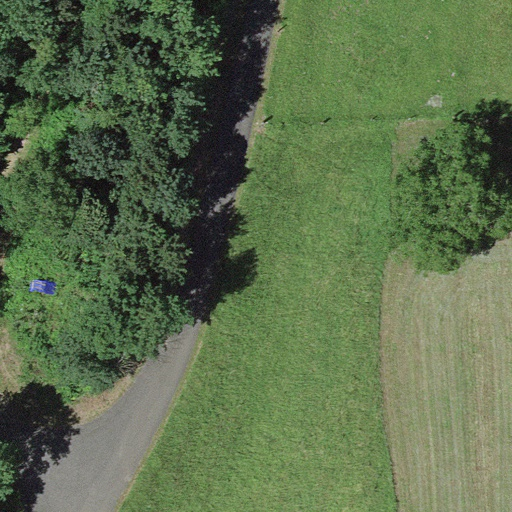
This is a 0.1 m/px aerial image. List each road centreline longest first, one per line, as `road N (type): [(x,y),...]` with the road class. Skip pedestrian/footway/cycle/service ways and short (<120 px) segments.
road 1 (track): [(269,0),(185,353),(100,511)]
road 2 (track): [(86,511),(0,415)]
